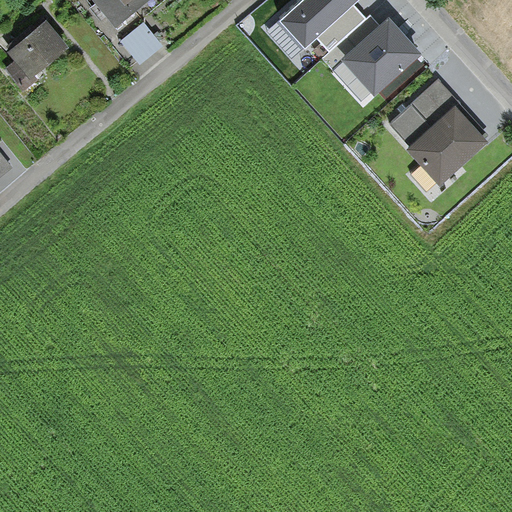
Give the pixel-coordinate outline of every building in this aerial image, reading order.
[(95,0),(118,27),(138,10),(143,16),(162,0),(95,0)] [(360,0),(301,0),(279,21),(305,50),(318,38),(354,6),(360,0)] [(354,6),(318,38),(330,52),(366,19),(354,6)] [(343,60),(381,26),(371,15),(366,19),(330,52),(324,58),(334,70),(344,61),(343,60)] [(421,54),(389,18),(381,26),(343,60),(344,61),(375,96),(421,54)] [(46,20),(8,52),(15,60),(6,68),(24,89),(38,77),(35,73),(67,46),(46,20)] [(144,22),(121,41),(139,63),(162,44),(144,22)] [(455,104),(483,134),(486,132),(439,81),(391,124),(410,145),(455,104)] [(410,145),(406,150),(441,188),(490,142),(483,134),(455,104),(410,145)] [(0,176),(12,167),(0,151),(0,176)]
